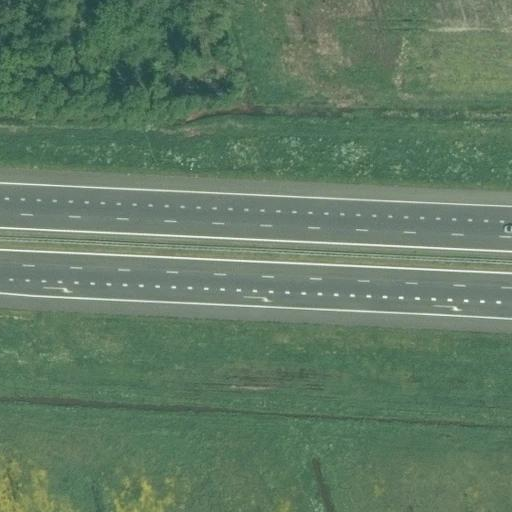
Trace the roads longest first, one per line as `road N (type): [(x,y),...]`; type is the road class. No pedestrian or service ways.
road 1 (motorway): [(0,268),(511,295)]
road 2 (motorway): [(511,240),(0,216)]
